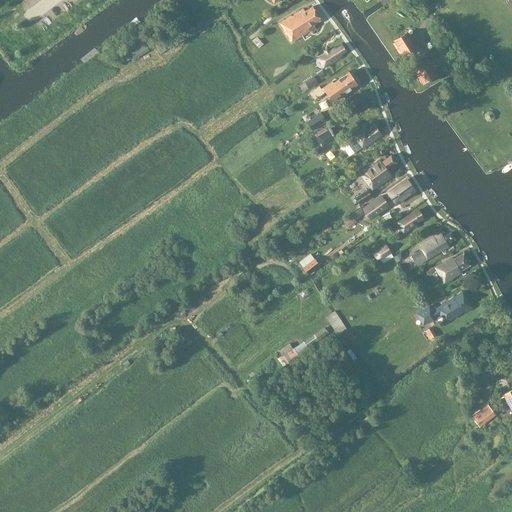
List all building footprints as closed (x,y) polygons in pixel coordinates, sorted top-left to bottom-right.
[(302,9),(279,24),(291,43),(314,28),(313,25),(320,21),(311,7),(304,12),(302,9)] [(406,34),(393,42),(403,56),(415,48),(406,34)] [(157,39),(159,44),(155,47),(160,54),(171,48),(163,36),(157,39)] [(138,54),(137,45),(132,46),(131,42),(127,43),(129,56),(138,54)] [(336,50),(335,49),(318,60),(324,68),(340,58),(339,56),(345,52),(342,46),(336,50)] [(439,75),(436,71),(429,60),(413,70),(423,85),(439,75)] [(444,66),(436,71),(439,75),(440,77),(448,71),(444,66)] [(320,81),(326,77),(322,70),(316,74),(320,81)] [(332,82),(322,89),(333,105),(342,98),(341,96),(357,85),(348,73),(333,84),(332,82)] [(308,90),(318,83),(313,76),(303,83),(308,90)] [(323,94),(318,87),(309,94),(313,101),(323,94)] [(304,124),(307,129),(314,126),(312,121),(304,124)] [(361,148),(362,149),(381,136),(375,128),(368,133),(365,127),(353,136),(354,137),(346,143),(353,153),(361,148)] [(330,130),(316,138),(322,148),(336,140),(330,130)] [(379,159),(359,174),(372,192),(391,178),(387,172),(386,171),(396,164),(391,157),(386,160),(382,163),(380,161),(379,159)] [(393,199),(396,204),(414,191),(405,180),(388,193),(388,194),(382,198),(380,196),(362,209),(368,217),(387,204),(386,204),(393,199)] [(358,205),(371,197),(367,191),(354,199),(358,205)] [(414,224),(422,219),(417,211),(398,224),(404,234),(415,226),(414,224)] [(355,221),(350,215),(341,221),(347,228),(355,221)] [(420,250),(410,256),(416,266),(418,265),(447,246),(446,245),(454,240),(450,233),(442,238),(440,235),(419,248),(420,250)] [(383,264),(393,257),(385,245),(374,252),(383,264)] [(400,252),(392,258),(396,263),(402,259),(403,255),(400,252)] [(451,259),(434,268),(443,283),(460,273),(459,271),(469,266),(463,254),(452,260),(451,259)] [(302,268),(308,276),(320,266),(314,259),(302,268)] [(439,316),(443,314),(448,321),(463,311),(464,313),(471,308),(461,293),(432,312),(429,307),(416,315),(422,325),(439,315),(439,316)] [(328,315),(324,317),(330,326),(335,334),(340,331),(342,330),(331,313),(328,315)] [(324,328),(314,335),(311,336),(293,350),(289,344),(278,351),(282,356),(277,360),(282,367),(308,349),(308,348),(328,334),(325,329),(324,328)] [(435,337),(430,328),(424,332),(429,340),(435,337)] [(511,390),(502,396),(511,413),(511,390)] [(471,418),(479,428),(495,416),(487,406),(471,418)]
